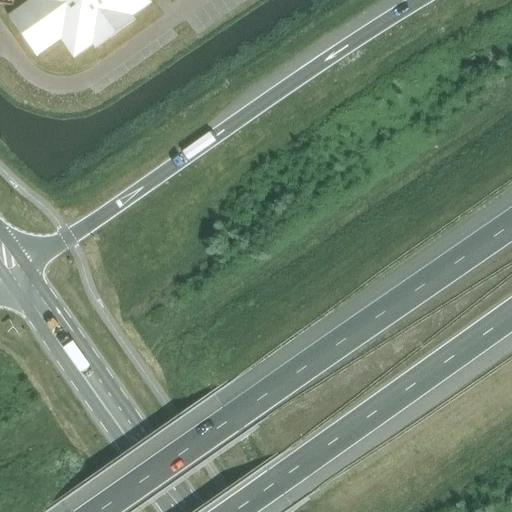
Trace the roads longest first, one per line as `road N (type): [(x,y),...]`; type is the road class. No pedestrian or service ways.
road 1 (motorway): [(511,226),(97,511)]
road 2 (motorway): [(423,0),(24,267)]
road 3 (motorway): [(234,511),(511,315)]
road 4 (primary): [(197,511),(24,267)]
road 5 (primary): [(7,280),(167,511)]
